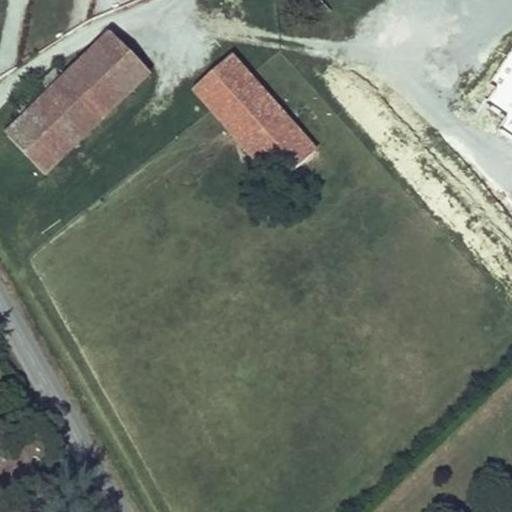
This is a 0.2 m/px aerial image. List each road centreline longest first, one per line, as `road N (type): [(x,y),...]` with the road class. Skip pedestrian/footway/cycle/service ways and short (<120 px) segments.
road 1 (tertiary): [(0,301),(119,511)]
road 2 (residential): [(0,99),(90,29),(167,0)]
